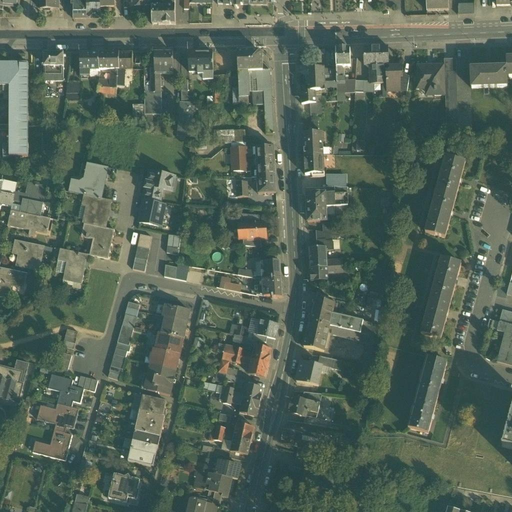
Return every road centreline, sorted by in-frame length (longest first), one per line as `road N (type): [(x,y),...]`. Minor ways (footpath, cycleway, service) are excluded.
road 1 (secondary): [(0,41),(285,38)]
road 2 (tertiary): [(285,38),(294,312)]
road 3 (secondary): [(285,38),(511,30)]
road 4 (tertiary): [(294,312),(250,511)]
road 5 (residential): [(511,382),(483,374),(472,358),(497,241),(494,213)]
road 6 (residential): [(294,312),(128,281)]
